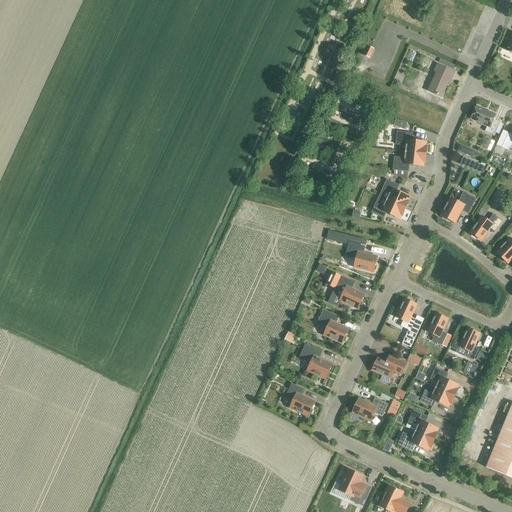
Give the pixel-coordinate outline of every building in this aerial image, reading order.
[(473,0),(446,0),(469,8),(465,21),(463,21),(460,31),(465,33),(476,1),(473,0)] [(476,25),(466,45),(474,49),(483,28),(476,25)] [(375,48),(367,44),(363,54),(370,57),(375,48)] [(436,72),(427,91),(441,97),(450,79),(452,80),(455,73),(437,64),(433,71),(436,72)] [(496,105),(505,110),(509,102),(500,98),(496,105)] [(495,133),(498,135),(503,125),(499,123),(493,121),(495,115),(476,107),(470,120),(487,127),(484,132),(494,136),(495,133)] [(405,152),(426,155),(427,146),(425,146),(426,142),(411,141),(412,134),(397,132),(396,145),(406,146),(405,152)] [(511,135),(508,133),(501,148),(508,151),(511,142),(511,135)] [(425,163),(426,155),(405,152),(404,159),(394,158),(393,170),(397,170),(397,176),(407,181),(409,165),(423,166),(423,163),(425,163)] [(382,191),(379,197),(405,209),(409,201),(407,201),(409,197),(396,191),(398,186),(387,180),(382,191)] [(461,210),(468,213),(475,199),(463,193),(458,202),(450,198),(441,216),(442,217),(443,218),(446,220),(448,220),(454,223),(461,210)] [(376,203),(372,213),(383,218),(386,213),(399,219),(401,216),(402,216),(405,209),(379,197),(376,203)] [(494,233),(503,221),(493,214),(488,221),(481,216),(470,233),(472,234),(472,236),(475,238),(477,238),(480,240),(488,229),(494,233)] [(325,242),(335,245),(338,234),(328,232),(325,242)] [(346,240),(365,245),(366,240),(347,235),(346,240)] [(511,240),(510,238),(496,253),(497,254),(497,256),(500,258),(502,258),(507,263),(511,258),(511,240)] [(354,267),(373,272),(374,271),(375,270),(376,266),(375,264),(377,257),(363,254),(364,247),(349,243),(346,256),(356,258),(354,267)] [(316,271),(324,275),(327,267),(320,264),(316,271)] [(339,301),(358,309),(358,308),(360,307),(362,304),(361,302),(364,295),(351,289),(354,283),(332,272),(326,284),(343,292),(339,301)] [(404,299),(396,317),(403,321),(401,327),(408,330),(402,344),(410,348),(424,319),(417,316),(415,319),(410,317),(416,305),(412,303),(411,301),(408,300),(406,300),(404,299)] [(322,336),(341,344),(341,343),(344,341),(346,338),(345,336),(348,329),(335,323),(338,317),(324,310),(318,322),(327,326),(322,336)] [(435,314),(427,332),(434,335),(432,341),(446,348),(451,336),(447,334),(441,332),(447,319),(443,317),(442,316),(439,314),(437,315),(435,314)] [(300,341),(304,332),(293,328),(289,336),(300,341)] [(474,330),(471,329),(469,329),(467,329),(463,337),(457,334),(451,347),(458,351),(459,347),(466,350),(463,356),(473,360),(479,349),(473,346),(479,334),(475,332),(474,330)] [(320,358),(323,353),(305,345),(298,358),(309,363),(305,372),(325,381),(333,365),(320,358)] [(433,358),(441,362),(444,355),(436,351),(433,358)] [(407,360),(418,366),(421,359),(411,354),(407,360)] [(373,368),(372,370),(382,375),(380,381),(387,384),(389,378),(390,379),(393,372),(401,375),(406,364),(389,356),(386,363),(377,359),(375,363),(374,363),(372,367),(373,368)] [(459,372),(467,376),(471,366),(463,362),(459,372)] [(435,388),(454,397),(457,390),(456,389),(458,386),(445,379),(447,374),(435,369),(431,379),(438,382),(435,388)] [(288,383),(283,395),(294,400),(290,409),(308,417),(309,415),(311,415),(312,411),(311,409),(315,402),(301,396),(304,390),(288,383)] [(450,404),(454,397),(435,388),(432,394),(425,391),(420,401),(432,406),(434,401),(447,407),(449,404),(450,404)] [(398,396),(392,409),(401,413),(407,400),(398,396)] [(353,412),(352,413),(370,422),(374,413),(382,417),(387,404),(375,399),(372,405),(359,399),(355,406),(354,406),(352,410),(353,412)] [(511,405),(486,468),(511,478),(511,405)] [(415,432),(434,440),(437,433),(436,432),(438,429),(424,423),(427,417),(413,411),(409,421),(418,426),(415,432)] [(430,448),(434,440),(415,432),(412,438),(403,433),(398,445),(411,451),(414,445),(427,451),(429,447),(430,448)] [(342,483),(338,491),(352,497),(351,500),(357,503),(363,506),(371,489),(365,486),(359,483),(362,476),(348,470),(345,477),(343,478),(341,481),(342,483)] [(381,493),(377,501),(380,503),(379,506),(390,511),(393,511),(394,511),(396,511),(405,511),(410,503),(403,500),(402,502),(399,500),(403,493),(388,486),(384,495),(381,493)]
